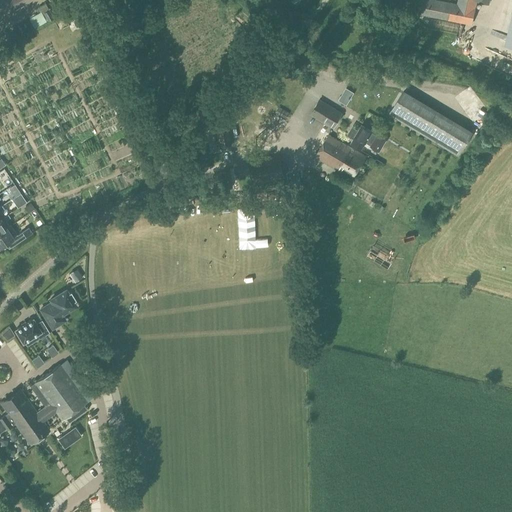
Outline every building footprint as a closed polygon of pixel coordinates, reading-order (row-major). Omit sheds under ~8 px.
[(0,0),(0,13),(24,0),(0,0)] [(457,0),(457,3),(439,0),(414,0),(412,12),(471,25),(477,0),(457,0)] [(144,20),(135,25),(143,39),(163,28),(167,35),(178,28),(169,12),(164,16),(159,8),(143,18),(144,20)] [(202,13),(185,22),(191,33),(220,16),(215,9),(203,16),(202,13)] [(184,61),(176,65),(183,77),(191,73),(193,73),(197,81),(195,82),(199,90),(231,72),(224,60),(206,70),(204,66),(206,65),(198,52),(183,60),(184,61)] [(459,155),(471,134),(402,93),(390,114),(459,155)] [(343,113),(319,99),(309,115),(333,129),(343,113)] [(339,109),(351,116),(356,106),(344,99),(339,109)] [(223,148),(224,148),(232,146),(233,144),(228,123),(226,122),(219,123),(217,126),(222,147),(223,148)] [(353,127),(348,135),(354,138),(351,143),(361,150),(366,142),(371,145),(370,146),(380,152),(387,140),(377,134),(377,135),(372,132),(372,131),(362,125),(359,130),(353,127)] [(365,156),(329,134),(315,156),(352,178),(365,156)] [(180,141),(183,157),(192,156),(189,140),(180,141)] [(249,162),(254,184),(284,177),(279,155),(249,162)] [(1,219),(0,219),(0,232),(10,226),(6,220),(11,217),(8,214),(5,216),(1,219)] [(0,246),(7,242),(11,247),(26,237),(22,231),(17,235),(11,225),(10,226),(0,232),(0,246)] [(395,256),(373,243),(366,255),(388,268),(395,256)] [(68,272),(73,280),(80,276),(74,268),(68,272)] [(52,302),(41,309),(52,328),(59,323),(56,318),(76,305),(74,302),(76,300),(71,291),(68,293),(66,289),(50,299),(52,302)] [(42,320),(36,324),(33,318),(15,330),(23,342),(37,334),(40,340),(50,333),(50,334),(51,333),(42,320)] [(53,345),(47,349),(53,357),(59,352),(53,345)] [(39,355),(33,359),(38,367),(44,362),(39,355)] [(0,400),(8,412),(0,417),(0,422),(6,430),(16,423),(30,444),(50,430),(44,421),(56,412),(62,419),(65,417),(69,421),(88,408),(84,403),(87,401),(84,397),(89,394),(68,365),(63,368),(60,364),(35,382),(50,402),(37,411),(18,384),(0,395),(0,400)] [(75,427),(59,439),(65,447),(81,435),(75,427)]
